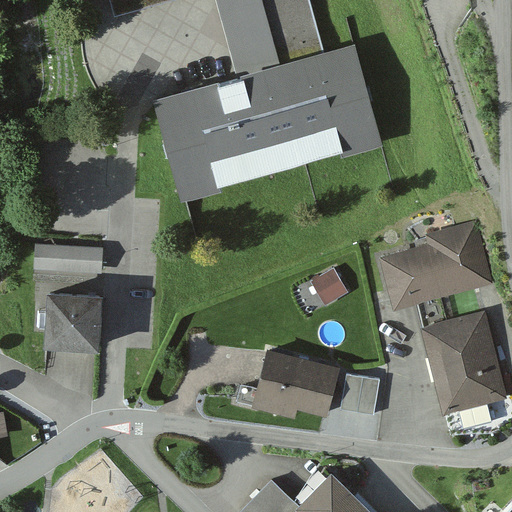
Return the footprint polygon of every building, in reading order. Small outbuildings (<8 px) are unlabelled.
[(218,0),(236,63),(151,86),(179,189),(383,134),(355,33),(323,41),(312,0),(218,0)] [(109,127),(99,130),(104,146),(114,143),(109,127)] [(428,239),(381,250),(394,303),(491,279),(477,219),(426,231),(428,239)] [(105,247),(37,243),(35,269),(103,273),(105,247)] [(334,265),(312,278),(326,301),(348,289),(334,265)] [(102,289),(47,285),(43,336),(98,341),(102,289)] [(487,306),(423,322),(444,408),(458,404),(464,426),(493,419),(487,398),(509,393),(487,306)] [(339,361),(266,343),(251,403),(293,414),(296,404),(327,411),(330,397),(337,398),(342,382),(335,380),(339,361)] [(381,375),(348,369),(342,405),(375,411),(381,375)] [(6,416),(0,416),(0,440),(9,440),(6,416)] [(376,511),(332,468),(298,501),(286,511),(376,511)] [(244,511),(286,511),(298,501),(272,475),(240,507),(244,511)] [(511,511),(511,496),(496,511),(511,511)]
